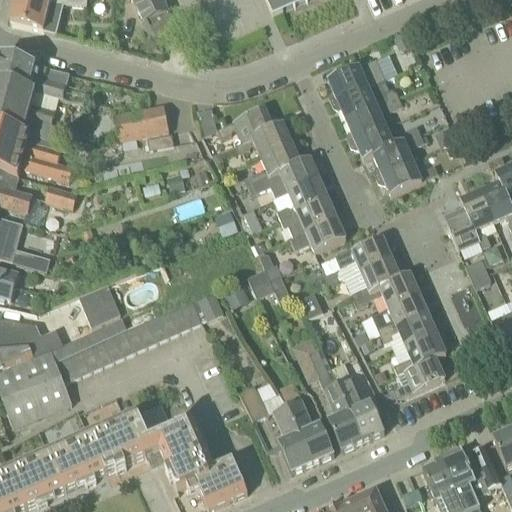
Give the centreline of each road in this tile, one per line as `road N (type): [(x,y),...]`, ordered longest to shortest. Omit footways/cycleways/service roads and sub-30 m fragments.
road 1 (residential): [(509,403),(496,360),(457,331),(420,250),(379,234),(354,208),(294,67)]
road 2 (residential): [(294,67),(234,91),(186,92),(0,44)]
road 3 (residential): [(268,511),(417,454),(429,437),(509,403)]
road 4 (residential): [(475,0),(294,67)]
